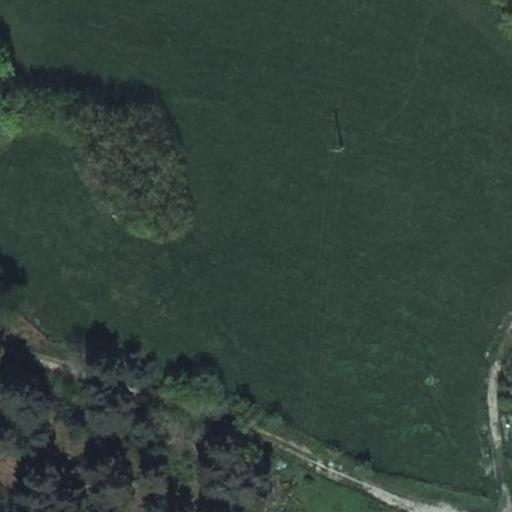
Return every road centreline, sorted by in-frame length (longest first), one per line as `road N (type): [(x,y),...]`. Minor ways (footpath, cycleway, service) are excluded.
road 1 (track): [(0,356),(439,511)]
road 2 (track): [(511,472),(494,362),(511,339)]
